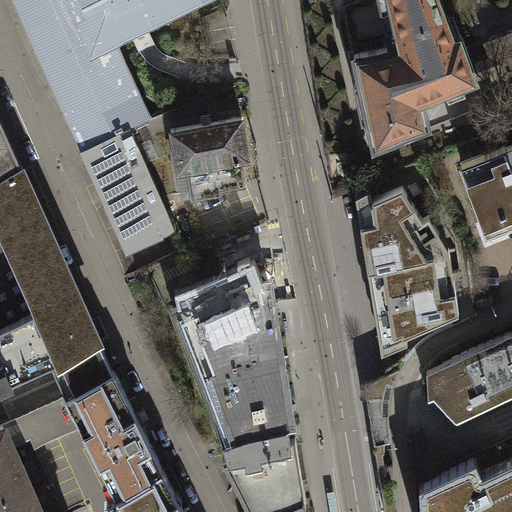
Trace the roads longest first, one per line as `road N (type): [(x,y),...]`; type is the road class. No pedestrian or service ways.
road 1 (tertiary): [(358,511),(269,0)]
road 2 (residential): [(0,57),(211,511)]
